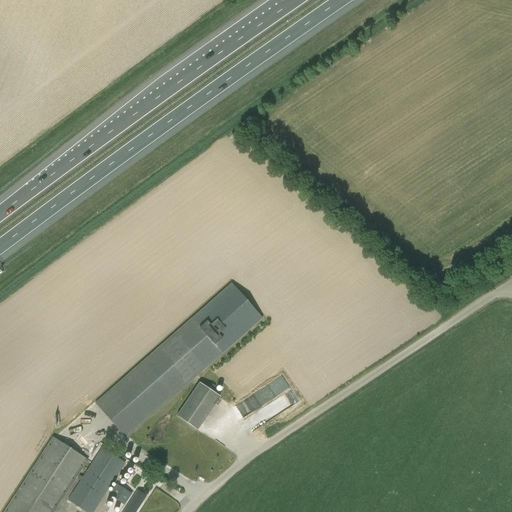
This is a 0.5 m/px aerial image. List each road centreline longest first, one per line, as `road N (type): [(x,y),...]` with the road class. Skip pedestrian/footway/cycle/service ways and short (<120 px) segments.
road 1 (motorway): [(0,245),(340,0)]
road 2 (unclassified): [(187,511),(279,435),(511,282)]
road 3 (motorway): [(295,0),(0,213)]
